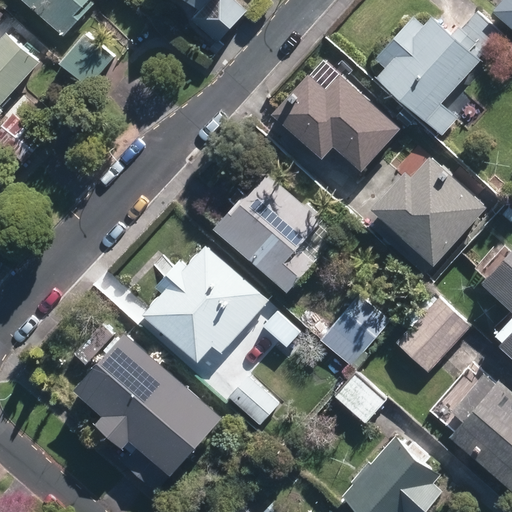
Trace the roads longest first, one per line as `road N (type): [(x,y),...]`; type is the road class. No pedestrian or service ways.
road 1 (residential): [(312,0),(0,325)]
road 2 (residential): [(0,428),(92,511)]
